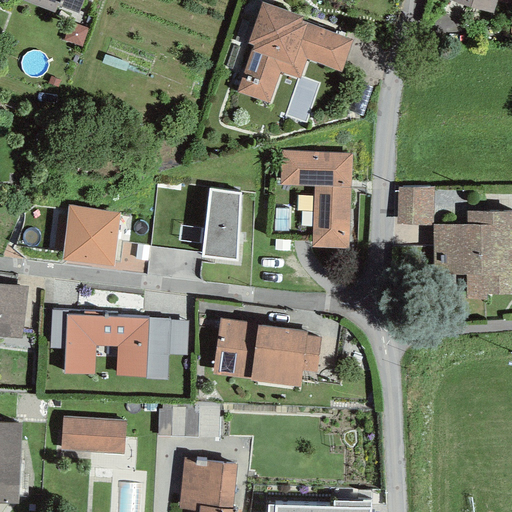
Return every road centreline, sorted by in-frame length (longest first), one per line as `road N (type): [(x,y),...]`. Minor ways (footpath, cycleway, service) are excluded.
road 1 (residential): [(0,268),(360,305)]
road 2 (residential): [(417,0),(384,137),(375,275),(360,305)]
road 3 (residential): [(360,305),(380,343),(393,511)]
